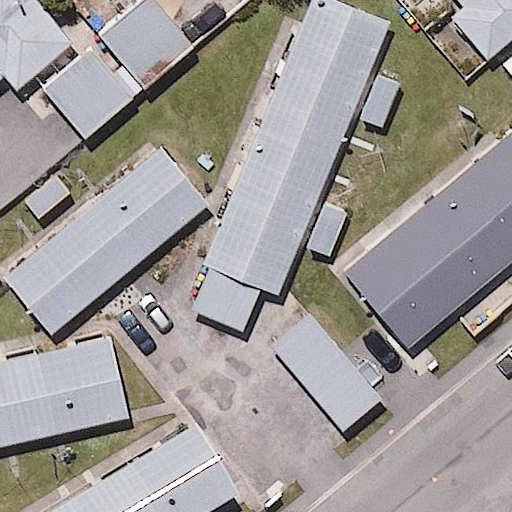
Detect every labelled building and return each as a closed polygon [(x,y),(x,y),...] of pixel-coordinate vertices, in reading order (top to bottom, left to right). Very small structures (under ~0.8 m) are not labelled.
[(41,0),(0,0),(0,72),(3,70),(15,85),(60,49),(70,61),(42,83),(81,133),(133,92),(89,36),(78,45),(41,0)] [(77,0),(139,80),(223,14),(212,0),(77,0)] [(315,192),(347,113),(384,129),(407,74),(370,58),(387,17),(346,0),(310,0),(204,256),(210,258),(192,302),(246,324),(264,280),(276,285),(296,236),(333,252),(352,207),(315,192)] [(486,50),(511,28),(511,0),(457,0),(450,6),(486,50)] [(406,341),(440,312),(470,347),(511,311),(511,121),(342,266),(406,341)] [(209,196),(160,134),(0,261),(0,270),(45,327),(209,196)] [(56,164),(18,196),(36,218),(74,187),(56,164)] [(311,305),(269,339),(342,430),(385,396),(311,305)] [(0,437),(128,412),(109,323),(0,345),(0,437)] [(200,511),(243,485),(195,406),(21,511),(200,511)]
